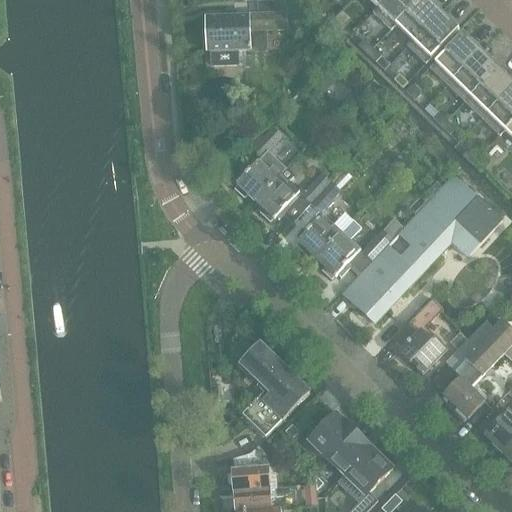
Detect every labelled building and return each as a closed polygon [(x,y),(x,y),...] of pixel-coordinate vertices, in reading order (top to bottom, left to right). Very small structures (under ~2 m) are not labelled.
[(367,0),(378,10),(373,15),(388,0),(367,0)] [(388,0),(373,15),(391,32),(422,0),(388,0)] [(425,0),(422,0),(391,32),(391,33),(396,28),(412,43),(407,48),(408,49),(441,15),(431,5),(425,0)] [(212,55),(213,68),(237,67),(238,54),(250,54),(266,53),(265,32),(286,32),(286,17),(280,16),(280,3),(258,4),(259,17),(209,19),(210,55),(212,55)] [(299,15),(292,15),(293,33),(308,32),(307,23),(299,15)] [(441,15),(408,49),(426,67),(452,39),(459,33),(452,26),(453,26),(441,15)] [(334,22),(328,27),(337,36),(342,30),(334,22)] [(314,29),(308,35),(317,44),(323,38),(314,29)] [(456,43),(430,70),(448,88),(481,54),(471,44),(463,37),(456,43)] [(373,50),(364,42),(359,48),(367,56),(373,50)] [(373,50),(367,56),(376,65),(381,59),(373,50)] [(481,54),(448,88),(465,105),(498,71),(491,64),(491,63),(481,54)] [(325,95),(343,77),(332,66),(326,73),(325,72),(319,78),(321,79),(315,85),(325,95)] [(498,71),(465,105),(482,121),(511,90),(511,83),(506,77),(505,78),(498,71)] [(399,76),(394,82),(402,90),(408,85),(399,76)] [(370,79),(367,83),(354,97),(362,105),(378,87),(370,79)] [(412,89),(406,94),(415,103),(421,97),(412,89)] [(511,90),(482,121),(499,138),(504,133),(511,125),(511,90)] [(439,115),(433,120),(442,129),(447,123),(439,115)] [(447,123),(442,129),(450,137),(456,131),(447,123)] [(253,152),(262,160),(268,154),(282,139),(273,130),(253,152)] [(405,146),(393,158),(404,169),(416,156),(405,146)] [(469,152),(463,158),(472,166),(477,161),(469,152)] [(256,204),(281,178),(287,171),(268,154),(262,160),(237,186),(238,188),(235,191),(245,200),(248,197),(256,204)] [(281,178),(256,204),(264,212),(261,215),(270,224),(273,221),(275,222),(277,219),(279,221),(278,222),(278,223),(283,217),(292,226),(311,206),(312,206),(332,185),(321,174),(304,192),(301,189),(298,193),(289,185),(295,178),(287,171),(281,178)] [(377,323),(378,323),(452,244),(469,261),(503,225),(453,178),(404,231),(392,243),(371,265),(343,296),(358,310),(358,311),(359,312),(359,311),(368,320),(372,316),(377,322),(377,323)] [(332,185),(312,206),(320,214),(321,213),(341,193),(340,192),(333,186),(332,185)] [(308,233),(298,244),(300,245),(297,249),(306,257),(309,254),(317,261),(354,223),(346,216),(330,232),(315,219),(304,230),(308,233)] [(392,243),(404,231),(394,221),(382,233),(392,243)] [(354,223),(317,261),(326,270),(323,273),(332,282),(335,279),(336,280),(339,277),(341,279),(341,280),(341,281),(351,270),(348,267),(361,254),(350,243),(362,231),(354,223)] [(392,243),(382,233),(361,255),(371,265),(392,243)] [(393,342),(394,343),(403,352),(400,356),(423,378),(448,352),(426,330),(443,312),(432,302),(393,342)] [(443,397),(468,422),(485,404),(471,390),(482,379),(505,355),(511,362),(511,333),(501,323),(493,331),(486,324),(457,354),(472,369),(461,381),(460,380),(443,397)] [(310,396),(285,372),(260,347),(241,367),(268,392),(243,417),(266,440),(310,396)] [(503,456),(511,446),(511,416),(508,412),(484,437),(503,456)] [(309,444),(330,464),(357,436),(336,416),(309,444)] [(292,427),(285,434),(292,441),(299,434),(292,427)] [(345,479),(372,451),(357,436),(330,464),(345,479)] [(511,446),(503,456),(511,464),(511,446)] [(230,486),(234,488),(235,494),(235,495),(271,492),(276,492),(276,491),(278,491),(276,471),(270,472),(269,459),(259,448),(250,456),(233,461),(234,473),(233,473),(233,475),(232,475),(229,479),(230,486)] [(372,451),(339,486),(359,506),(352,511),(370,511),(378,504),(369,496),(393,471),(372,451)] [(315,489),(304,489),(306,510),(317,509),(316,507),(316,501),(316,499),(315,489)] [(276,492),(271,492),(272,500),(277,499),(282,499),(290,497),(290,490),(278,491),(276,491),(276,492)] [(272,511),(271,492),(235,495),(236,511),(272,511)] [(388,504),(395,511),(402,504),(395,497),(388,504)]
